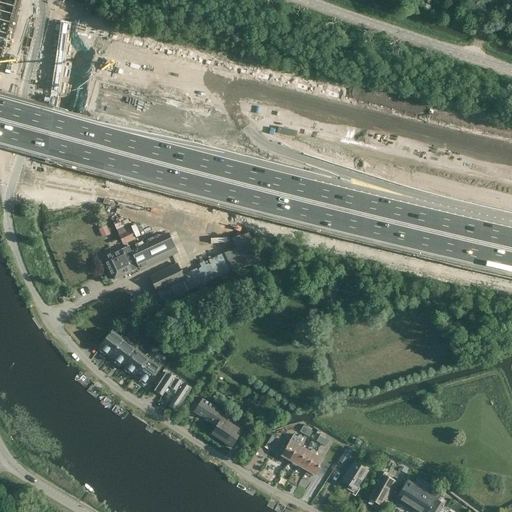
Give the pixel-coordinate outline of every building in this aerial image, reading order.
[(161,221),(192,228),(197,209),(166,202),(161,221)] [(242,232),(240,222),(227,225),(229,235),(242,232)] [(117,230),(119,235),(124,245),(137,239),(129,224),(117,230)] [(107,226),(99,229),(103,238),(110,234),(107,226)] [(168,235),(145,245),(143,242),(136,245),(137,249),(135,250),(135,251),(132,252),(131,250),(126,252),(125,250),(114,255),(114,254),(105,257),(115,279),(134,271),(135,273),(144,269),(144,268),(177,253),(168,235)] [(180,262),(149,276),(155,291),(187,277),(180,262)] [(111,357),(125,338),(114,329),(100,348),(111,357)] [(125,338),(111,357),(124,366),(138,348),(125,338)] [(124,366),(136,376),(150,357),(138,348),(124,366)] [(162,366),(150,357),(136,376),(148,384),(162,366)] [(167,405),(176,411),(191,388),(165,372),(153,391),(161,396),(167,386),(176,391),(167,405)] [(239,436),(236,434),(240,427),(221,415),(223,411),(202,398),(194,412),(217,426),(211,434),(231,447),(239,436)] [(270,435),(263,446),(269,449),(275,438),(270,435)] [(290,461),(298,445),(301,440),(293,435),(290,440),(281,456),(290,461)] [(306,450),(298,445),(290,461),(298,465),(306,450)] [(346,448),(339,460),(345,464),(352,451),(346,448)] [(298,465),(306,470),(315,454),(306,450),(298,465)] [(323,459),(315,454),(306,470),(315,475),(323,459)] [(368,471),(353,461),(341,481),(351,487),(353,484),(358,487),(368,471)] [(377,479),(379,480),(369,498),(381,505),(385,498),(387,499),(397,482),(381,473),(377,479)] [(398,498),(419,511),(424,511),(438,492),(429,487),(425,494),(407,483),(398,498)] [(437,500),(429,511),(439,511),(444,504),(437,500)]
